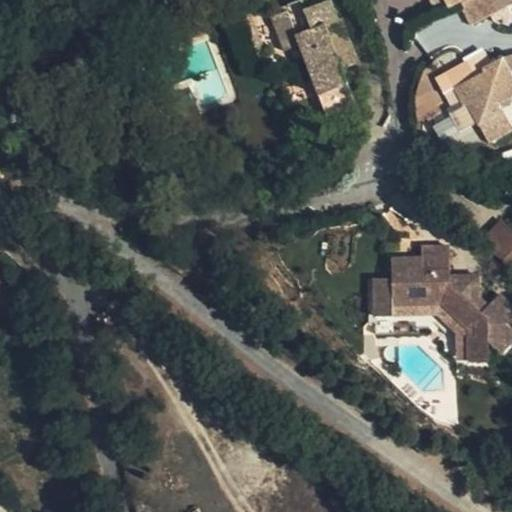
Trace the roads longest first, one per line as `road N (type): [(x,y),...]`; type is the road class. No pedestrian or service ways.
road 1 (residential): [(25,184),(474,511)]
road 2 (residential): [(385,0),(400,73),(397,152),(370,177),(307,207),(220,218),(25,184)]
road 3 (residential): [(137,511),(72,300),(0,179)]
